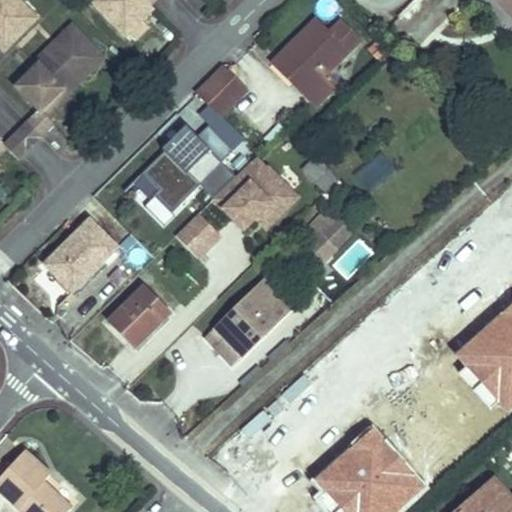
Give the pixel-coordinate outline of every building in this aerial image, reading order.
[(0,0),(0,40),(8,48),(29,26),(15,12),(23,5),(18,0),(0,0)] [(150,5),(145,0),(94,0),(92,3),(126,37),(129,33),(141,22),(154,9),(150,5)] [(511,0),(495,0),(511,17),(511,0)] [(15,12),(29,26),(37,19),(23,5),(15,12)] [(141,22),(129,33),(136,40),(148,29),(141,22)] [(315,22),(282,55),(295,69),(286,77),(305,96),(326,75),(359,41),(340,23),(328,35),(315,22)] [(72,26),(49,49),(57,57),(65,49),(61,45),(76,30),(72,26)] [(35,63),(39,66),(62,90),(68,96),(90,73),(83,66),(97,52),(76,30),(61,45),(65,49),(57,57),(49,49),(35,63)] [(97,52),(83,66),(90,73),(105,59),(97,52)] [(295,69),(282,55),(273,64),(286,77),(295,69)] [(39,66),(16,88),(48,119),(54,113),(46,105),(62,90),(39,66)] [(197,94),(220,116),(246,90),(223,68),(197,94)] [(305,96),(315,107),(337,85),(326,75),(305,96)] [(54,113),(56,111),(70,97),(68,96),(62,90),(46,105),(54,113)] [(48,119),(40,112),(28,124),(41,137),(54,125),(48,119)] [(28,124),(9,142),(5,146),(19,159),(41,137),(28,124)] [(200,187),(213,200),(236,178),(222,164),(234,152),(209,127),(197,139),(189,147),(179,138),(143,175),(159,191),(154,196),(172,214),(200,187)] [(188,130),(179,138),(189,147),(197,139),(188,130)] [(317,158),(304,170),(326,194),(339,181),(317,158)] [(244,232),(256,220),(271,206),(276,211),(294,194),(268,167),(262,173),(252,162),(236,178),(213,200),(244,232)] [(271,206),(256,220),(266,231),(299,199),(294,194),(276,211),(271,206)] [(327,209),(301,236),(307,242),(302,247),(299,250),(303,254),(301,256),(316,270),(357,227),(343,213),(337,219),(327,209)] [(198,214),(175,237),(198,259),(221,237),(198,214)] [(117,250),(90,223),(46,266),(72,294),(117,250)] [(307,242),(301,236),(296,241),(302,247),(307,242)] [(208,340),(233,366),(292,308),(266,282),(208,340)] [(109,323),(135,349),(170,315),(144,288),(109,323)] [(480,317),(465,300),(443,319),(458,336),(480,317)] [(381,372),(342,406),(358,424),(362,421),(393,456),(428,425),(381,372)] [(389,460),(393,456),(362,421),(358,424),(389,460)] [(69,511),(72,509),(50,489),(48,491),(42,486),(44,484),(51,476),(25,453),(0,479),(0,491),(22,511),(69,511)] [(511,511),(511,503),(494,483),(460,511),(511,511)]
